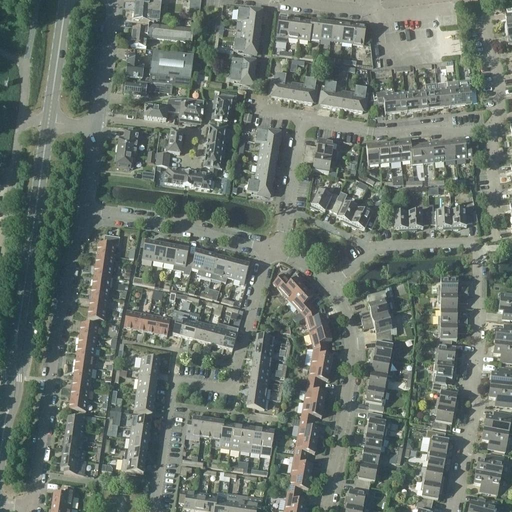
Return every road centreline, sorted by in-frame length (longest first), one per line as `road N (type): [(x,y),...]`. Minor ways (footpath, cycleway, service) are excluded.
road 1 (residential): [(454,511),(476,412),(475,248),(387,249),(331,288)]
road 2 (residential): [(154,511),(173,381),(234,389),(268,250)]
road 3 (residential): [(33,509),(58,323),(83,210)]
road 4 (residential): [(327,511),(353,370),(343,308),(331,288)]
road 5 (residential): [(492,128),(371,132),(302,118)]
road 6 (residential): [(268,250),(83,210)]
road 7 (secondary): [(21,302),(47,122)]
road 8 (residential): [(22,118),(0,262)]
road 9 (secondary): [(1,441),(18,396),(21,302)]
road 10 (secondary): [(21,302),(4,362),(1,441)]
road 11 (residential): [(280,254),(302,118)]
road 12 (residential): [(98,119),(197,134),(193,167)]
road 13 (secondary): [(47,122),(65,0)]
